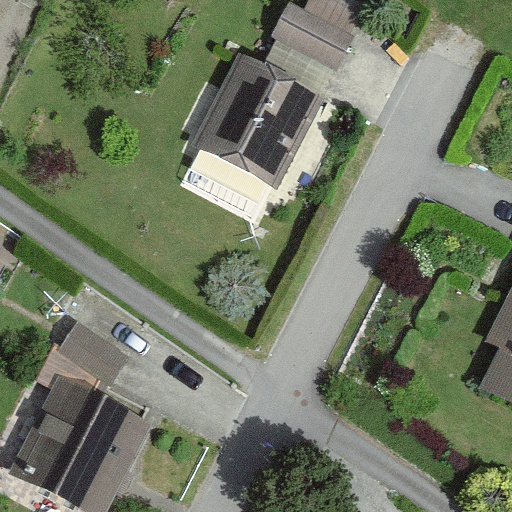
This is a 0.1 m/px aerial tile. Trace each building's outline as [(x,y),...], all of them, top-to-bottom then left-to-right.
[(364,10),(340,0),(316,0),(308,18),(286,9),(272,42),(338,70),(364,10)] [(320,103),(245,68),(202,161),(277,196),(320,103)] [(511,287),(466,381),(511,403),(511,287)] [(120,383),(127,340),(70,331),(63,374),(120,383)] [(98,511),(135,428),(53,392),(14,480),(87,511),(98,511)]
